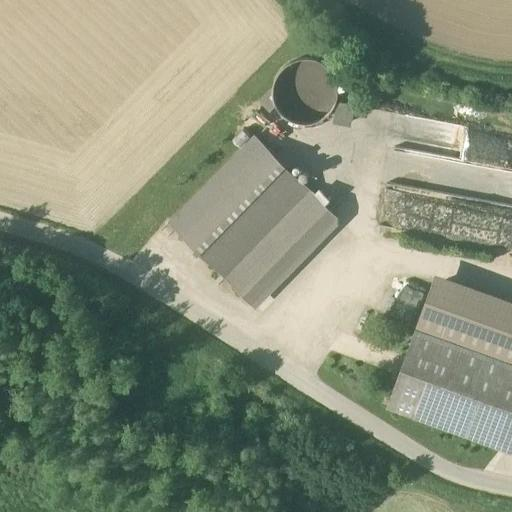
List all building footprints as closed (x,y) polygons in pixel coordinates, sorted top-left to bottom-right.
[(337,103),(339,91),(336,78),(329,68),(319,61),(306,58),(293,61),(283,68),(276,79),(273,92),(276,104),(283,115),(294,122),(307,124),(319,121),(330,114),(337,103)] [(311,190),(256,136),(171,221),(227,275),(311,190)] [(511,246),(511,167),(395,147),(392,160),(416,164),(415,170),(427,172),(427,169),(437,170),(437,166),(454,169),(452,181),(463,183),(460,201),(511,210),(511,219),(507,246),(511,246)] [(311,190),(227,275),(253,301),(337,216),(311,190)] [(419,301),(425,284),(406,276),(399,293),(419,301)] [(511,304),(437,277),(390,404),(511,448),(511,304)]
